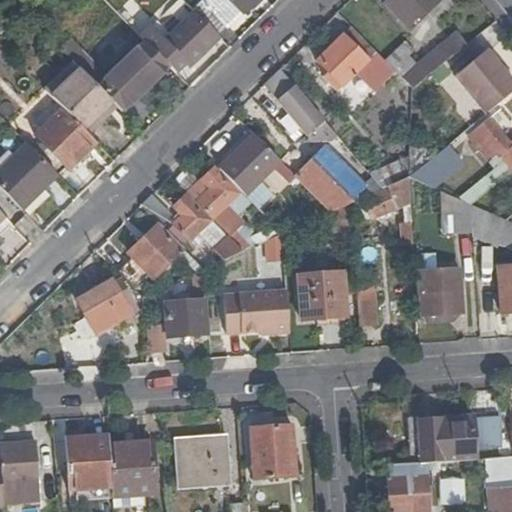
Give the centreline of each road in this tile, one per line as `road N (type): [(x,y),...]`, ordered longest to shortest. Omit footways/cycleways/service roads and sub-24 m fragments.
road 1 (residential): [(0,311),(310,0)]
road 2 (residential): [(333,379),(0,403)]
road 3 (residential): [(511,362),(333,379)]
road 4 (residential): [(342,511),(333,379)]
